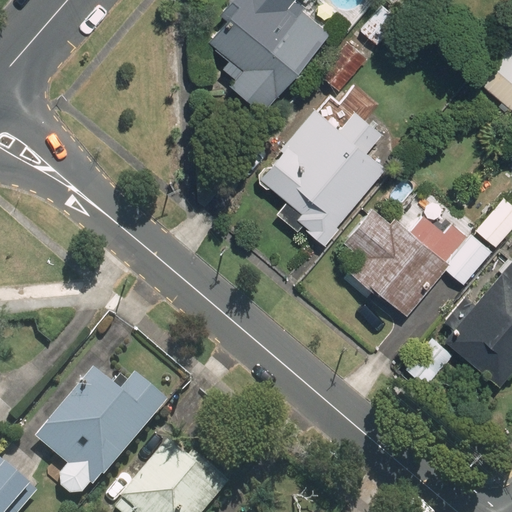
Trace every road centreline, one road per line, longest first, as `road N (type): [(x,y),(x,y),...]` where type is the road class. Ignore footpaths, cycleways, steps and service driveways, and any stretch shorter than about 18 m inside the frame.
road 1 (residential): [(463,511),(113,220)]
road 2 (residential): [(0,84),(113,220)]
road 3 (residential): [(113,220),(0,168)]
